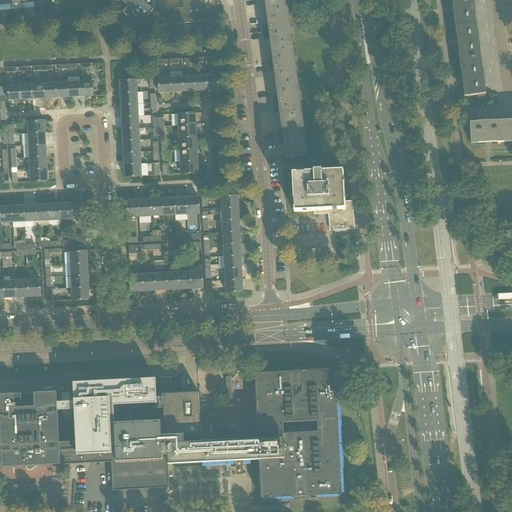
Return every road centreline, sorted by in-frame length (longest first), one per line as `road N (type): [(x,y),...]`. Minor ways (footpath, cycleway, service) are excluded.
road 1 (tertiary): [(271,317),(238,0)]
road 2 (secondary): [(418,309),(394,148),(362,33)]
road 3 (secondary): [(362,33),(394,310)]
road 4 (secondary): [(0,350),(273,337)]
road 5 (secondary): [(439,511),(421,330)]
road 6 (secondary): [(271,317),(108,325)]
road 7 (residential): [(108,325),(104,180)]
road 8 (residential): [(102,125),(61,127),(63,177),(104,180)]
road 9 (residential): [(404,389),(386,439),(395,511)]
road 10 (secondary): [(273,337),(397,332)]
road 11 (secondary): [(394,310),(271,317)]
road 12 (secondary): [(404,389),(420,511)]
